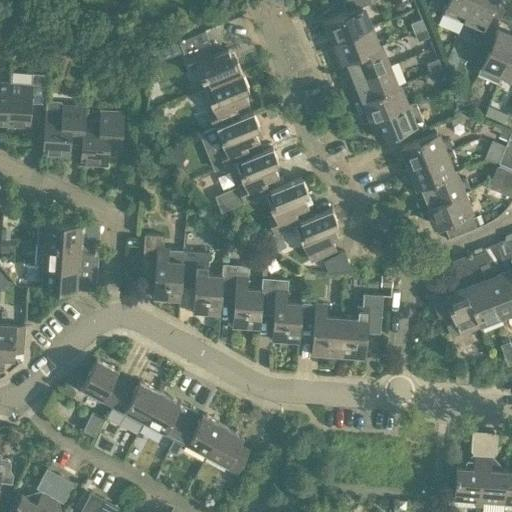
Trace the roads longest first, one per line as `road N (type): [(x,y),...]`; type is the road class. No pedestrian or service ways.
road 1 (residential): [(403,393),(258,376),(112,310)]
road 2 (residential): [(112,310),(109,208),(0,161)]
road 3 (residential): [(193,511),(46,430),(18,392)]
road 4 (residential): [(263,0),(319,157)]
road 5 (residential): [(403,393),(411,255)]
road 6 (residential): [(319,157),(411,255)]
road 7 (residential): [(18,392),(112,310)]
